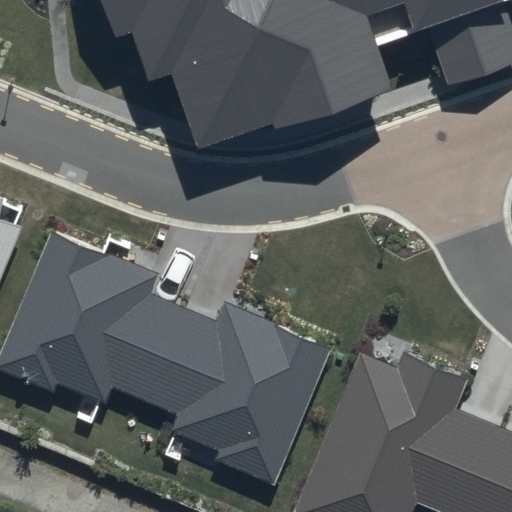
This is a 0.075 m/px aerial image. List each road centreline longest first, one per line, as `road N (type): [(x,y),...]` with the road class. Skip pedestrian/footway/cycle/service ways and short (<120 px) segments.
road 1 (residential): [(442,148),(346,183),(260,200),(166,191),(0,122)]
road 2 (residential): [(442,148),(479,259),(511,311)]
road 3 (track): [(132,511),(0,457)]
